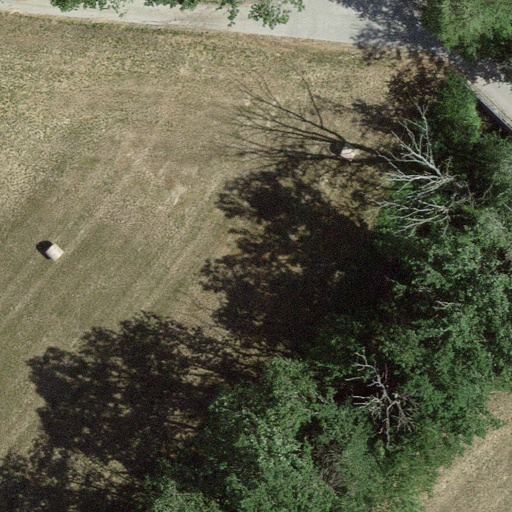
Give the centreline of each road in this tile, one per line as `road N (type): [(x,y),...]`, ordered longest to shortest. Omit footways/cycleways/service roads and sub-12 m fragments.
road 1 (track): [(347,0),(0,1)]
road 2 (track): [(511,83),(400,0)]
